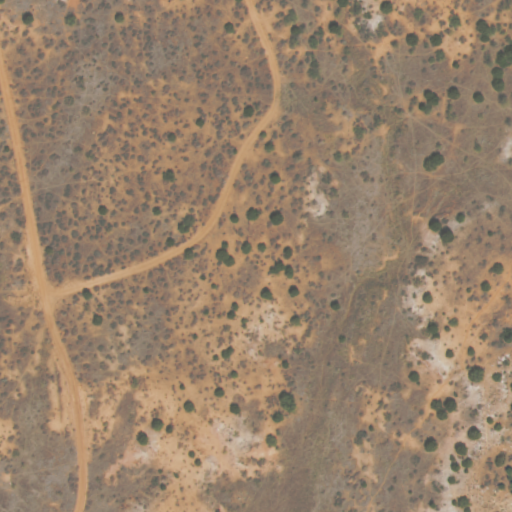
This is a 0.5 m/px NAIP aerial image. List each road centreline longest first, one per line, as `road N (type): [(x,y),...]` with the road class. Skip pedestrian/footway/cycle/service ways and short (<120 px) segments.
road 1 (track): [(250,0),(274,76),(270,126),(209,241),(43,302),(76,409),(77,511)]
road 2 (track): [(43,302),(0,81)]
